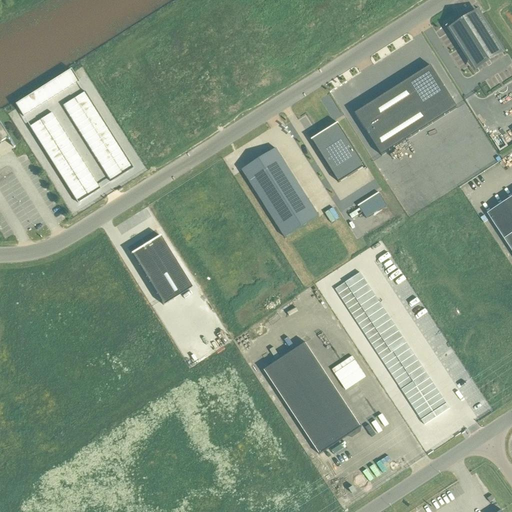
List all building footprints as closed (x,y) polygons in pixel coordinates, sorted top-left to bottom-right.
[(468,56),(494,40),(478,15),(452,31),(468,56)] [(458,109),(431,66),(355,114),(381,157),(458,109)] [(70,71),(65,74),(72,86),(78,83),(70,71)] [(65,74),(59,78),(67,90),(72,86),(65,74)] [(59,78),(54,81),(61,93),(67,90),(59,78)] [(54,81),(48,85),(56,96),(61,93),(54,81)] [(48,85),(43,88),(50,100),(56,96),(48,85)] [(43,88),(37,92),(45,103),(50,100),(43,88)] [(37,92),(32,95),(39,107),(45,103),(37,92)] [(84,93),(74,99),(77,104),(88,98),(84,93)] [(32,95),(26,98),(34,110),(39,107),(32,95)] [(26,98),(21,102),(28,114),(34,110),(26,98)] [(88,98),(77,104),(81,109),(91,103),(88,98)] [(74,99),(62,107),(66,112),(77,104),(74,99)] [(21,102),(16,105),(23,117),(28,114),(21,102)] [(91,103),(81,109),(84,114),(94,108),(91,103)] [(77,104),(66,112),(69,117),(81,109),(77,104)] [(94,108),(84,114),(87,120),(97,113),(94,108)] [(81,109),(69,117),(72,122),(84,114),(81,109)] [(97,113),(87,120),(90,125),(100,118),(97,113)] [(51,114),(40,121),(43,126),(55,119),(51,114)] [(84,114),(72,122),(75,127),(87,120),(84,114)] [(100,118),(90,125),(93,130),(104,123),(100,118)] [(55,119),(43,126),(46,131),(58,124),(55,119)] [(87,120),(75,127),(78,132),(90,125),(87,120)] [(40,121),(29,127),(33,133),(43,126),(40,121)] [(104,123),(93,130),(97,135),(107,128),(104,123)] [(58,124),(46,131),(49,136),(61,129),(58,124)] [(365,167),(338,124),(312,141),(339,183),(365,167)] [(0,142),(7,138),(13,148),(14,148),(0,125),(0,142)] [(90,125),(78,132),(82,137),(93,130),(90,125)] [(43,126),(33,133),(36,138),(46,131),(43,126)] [(107,128),(97,135),(100,140),(110,133),(107,128)] [(61,129),(49,136),(52,141),(64,134),(61,129)] [(93,130),(82,137),(85,142),(97,135),(93,130)] [(46,131),(36,138),(39,143),(49,136),(46,131)] [(110,133),(100,140),(103,145),(113,138),(110,133)] [(64,134),(52,141),(56,146),(67,139),(64,134)] [(97,135),(85,142),(88,147),(100,140),(97,135)] [(49,136),(39,143),(42,148),(52,141),(49,136)] [(113,138),(103,145),(106,150),(116,144),(113,138)] [(67,139),(56,146),(59,152),(71,144),(67,139)] [(100,140),(88,147),(91,152),(103,145),(100,140)] [(52,141),(42,148),(45,153),(56,146),(52,141)] [(71,144),(59,152),(62,157),(74,149),(71,144)] [(116,144),(106,150),(109,155),(120,149),(116,144)] [(103,145),(91,152),(94,157),(106,150),(103,145)] [(56,146),(45,153),(49,158),(59,152),(56,146)] [(74,149),(62,157),(65,162),(77,154),(74,149)] [(120,149),(109,155),(113,160),(123,154),(120,149)] [(319,217),(276,149),(242,171),(285,239),(319,217)] [(106,150),(94,157),(98,163),(109,155),(106,150)] [(59,152),(49,158),(52,163),(62,157),(59,152)] [(77,154),(65,162),(68,167),(80,159),(77,154)] [(123,154),(113,160),(116,165),(126,159),(123,154)] [(109,155),(98,163),(101,168),(113,160),(109,155)] [(62,157),(52,163),(55,168),(65,162),(62,157)] [(80,159),(68,167),(72,172),(83,164),(80,159)] [(126,159),(116,165),(119,170),(129,164),(126,159)] [(113,160),(101,168),(104,173),(116,165),(113,160)] [(65,162),(55,168),(58,173),(68,167),(65,162)] [(83,164),(72,172),(75,177),(87,169),(83,164)] [(129,164),(119,170),(122,175),(132,169),(129,164)] [(116,165),(104,173),(107,178),(119,170),(116,165)] [(68,167),(58,173),(62,178),(72,172),(68,167)] [(87,169),(75,177),(78,182),(90,174),(87,169)] [(119,170),(107,178),(110,183),(122,175),(119,170)] [(72,172),(62,178),(65,183),(75,177),(72,172)] [(90,174),(78,182),(81,187),(93,180),(90,174)] [(75,177),(65,183),(68,188),(78,182),(75,177)] [(93,180),(81,187),(84,192),(96,185),(93,180)] [(78,182),(68,188),(71,193),(81,187),(78,182)] [(96,185),(84,192),(88,197),(100,190),(96,185)] [(81,187),(71,193),(74,198),(84,192),(81,187)] [(84,192),(74,198),(78,204),(88,197),(84,192)] [(356,204),(362,218),(385,207),(378,193),(356,204)] [(511,197),(487,214),(511,252),(511,197)] [(331,208),(323,214),(329,224),(338,218),(331,208)] [(130,255),(130,256),(131,256),(163,307),(191,289),(159,238),(160,238),(159,237),(158,237),(159,238),(131,256),(130,255)] [(360,274),(345,283),(349,288),(349,289),(364,279),(360,274)] [(364,279),(349,289),(352,293),(353,295),(368,285),(364,279)] [(345,283),(335,290),(339,295),(349,288),(345,283)] [(368,285),(353,295),(355,298),(357,301),(372,291),(368,285)] [(349,288),(339,295),(342,300),(352,293),(349,289),(349,288)] [(372,291),(357,301),(359,303),(361,307),(376,297),(372,291)] [(352,293),(342,300),(345,305),(355,298),(353,295),(352,293)] [(376,297),(361,307),(362,308),(365,312),(380,302),(376,297)] [(355,298),(345,305),(348,310),(359,303),(357,301),(355,298)] [(380,302),(365,312),(365,313),(369,318),(383,308),(380,302)] [(359,303),(348,310),(352,315),(362,308),(361,307),(359,303)] [(362,308),(352,315),(355,320),(365,313),(365,312),(362,308)] [(383,308),(369,318),(372,323),(372,324),(387,314),(383,308)] [(365,313),(355,320),(358,325),(369,318),(365,313)] [(387,314),(372,324),(375,328),(376,330),(391,320),(387,314)] [(369,318),(358,325),(362,330),(372,323),(369,318)] [(391,320),(376,330),(379,333),(380,336),(395,326),(391,320)] [(372,323),(362,330),(365,335),(375,328),(372,324),(372,323)] [(395,326),(380,336),(382,338),(384,341),(399,331),(395,326)] [(375,328),(365,335),(368,340),(379,333),(376,330),(375,328)] [(399,331),(384,341),(385,343),(388,347),(403,337),(399,331)] [(379,333),(368,340),(372,345),(382,338),(380,336),(379,333)] [(403,337),(388,347),(388,348),(392,353),(393,352),(406,343),(403,337)] [(382,338),(372,345),(375,350),(385,343),(384,341),(382,338)] [(361,428),(361,427),(361,428),(306,344),(306,343),(264,371),(319,455),(320,456),(348,437),(352,437),(360,432),(361,428)] [(385,343),(375,350),(378,355),(388,348),(388,347),(385,343)] [(406,343),(393,352),(397,357),(397,358),(410,349),(406,343)] [(388,348),(378,355),(381,360),(392,353),(388,348)] [(410,349),(397,358),(400,362),(401,364),(414,355),(410,349)] [(392,353),(381,360),(385,365),(397,357),(393,352),(392,353)] [(414,355),(401,364),(403,367),(405,370),(418,361),(414,355)] [(397,357),(385,365),(388,370),(400,362),(397,358),(397,357)] [(418,361),(405,370),(407,372),(409,375),(422,367),(418,361)] [(400,362),(388,370),(392,375),(403,367),(401,364),(400,362)] [(403,367),(392,375),(395,380),(407,372),(405,370),(403,367)] [(422,367),(409,375),(410,377),(413,381),(426,373),(422,367)] [(407,372),(395,380),(398,385),(410,377),(409,375),(407,372)] [(426,373),(413,381),(414,382),(417,387),(430,379),(426,373)] [(410,377),(398,385),(402,390),(414,382),(413,381),(410,377)] [(430,379),(417,387),(420,392),(433,384),(430,379)] [(414,382),(402,390),(405,395),(417,387),(414,382)] [(433,384),(420,392),(424,397),(437,389),(433,384)] [(417,387),(405,395),(408,400),(420,392),(417,387)] [(437,389),(424,397),(427,402),(440,394),(437,389)] [(420,392),(408,400),(412,405),(424,397),(420,392)] [(440,394),(427,402),(430,407),(444,399),(440,394)] [(424,397),(412,405),(415,410),(427,402),(424,397)] [(444,399),(430,407),(434,413),(447,404),(444,399)] [(427,402),(415,410),(418,415),(430,407),(427,402)] [(447,404),(434,413),(437,418),(450,409),(447,404)] [(430,407),(418,415),(422,420),(428,417),(430,415),(434,413),(430,407)] [(428,417),(422,420),(425,425),(431,422),(428,417)] [(82,422),(82,446),(108,446),(107,421),(82,422)] [(57,423),(57,447),(82,446),(82,422),(57,423)] [(57,447),(58,471),(83,470),(82,446),(57,447)] [(82,446),(83,470),(108,470),(108,446),(82,446)] [(58,471),(58,495),(83,494),(83,470),(58,471)] [(83,470),(83,494),(109,494),(108,470),(83,470)] [(58,495),(58,511),(83,511),(83,494),(58,495)] [(83,494),(83,511),(108,511),(109,494),(83,494)]
